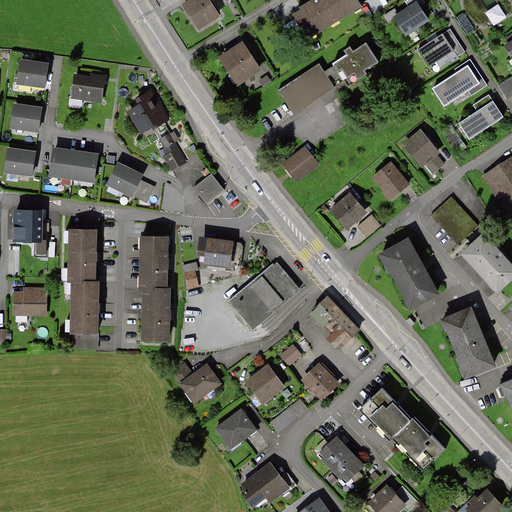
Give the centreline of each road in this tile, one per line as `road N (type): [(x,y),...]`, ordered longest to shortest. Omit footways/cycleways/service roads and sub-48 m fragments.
road 1 (residential): [(0,197),(227,224),(271,201)]
road 2 (tertiary): [(134,0),(271,201)]
road 3 (tertiary): [(271,201),(396,347)]
road 4 (tertiary): [(396,347),(511,470)]
road 5 (residential): [(396,347),(287,452)]
